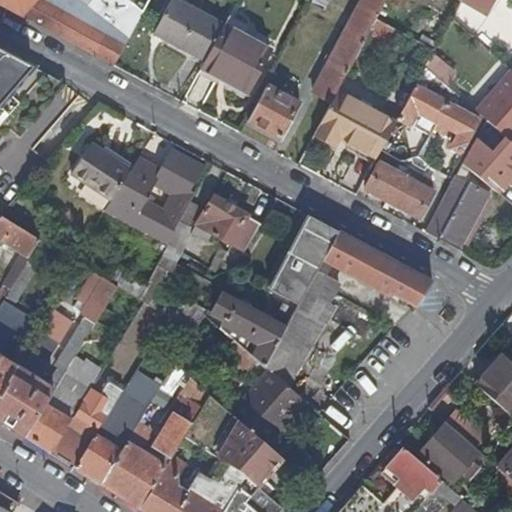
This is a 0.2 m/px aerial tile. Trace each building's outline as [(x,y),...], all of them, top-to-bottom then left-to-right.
[(91,0),(92,1),(88,9),(104,18),(96,34),(76,23),(47,7),(46,4),(37,0),(0,0),(0,5),(113,66),(140,17),(119,0),(91,0)] [(91,0),(37,0),(46,4),(47,7),(76,23),(84,7),(88,9),(92,1),(91,0)] [(119,0),(140,17),(148,0),(119,0)] [(205,61),(225,23),(180,0),(174,0),(155,35),(205,61)] [(325,0),(310,0),(307,6),(319,12),(325,0)] [(360,0),(360,2),(380,13),(386,0),(360,0)] [(493,0),(461,0),(483,19),(493,0)] [(312,91),(332,101),(338,91),(376,19),(380,13),(360,2),(312,91)] [(104,18),(88,9),(84,7),(76,23),(96,34),(104,18)] [(205,61),(200,69),(250,95),(274,50),(225,23),(205,61)] [(0,103),(30,70),(0,53),(0,103)] [(455,72),(433,54),(425,68),(448,88),(455,72)] [(511,72),(509,69),(474,110),(486,120),(505,137),(511,143),(511,72)] [(413,90),(399,117),(411,123),(418,109),(461,132),(454,146),(464,151),(481,118),(427,81),(420,94),(413,90)] [(297,105),(263,88),(244,124),(277,142),(297,105)] [(396,122),(338,91),(332,101),(316,131),(337,143),(341,136),(378,156),(382,148),(391,131),(396,122)] [(391,131),(382,148),(392,154),(401,137),(391,131)] [(511,143),(505,137),(493,152),(480,167),(499,182),(510,169),(511,170),(511,143)] [(476,138),(462,164),(473,173),(493,189),(499,182),(480,167),(493,152),(476,138)] [(156,212),(180,225),(190,205),(196,193),(188,189),(201,164),(168,146),(157,167),(148,183),(166,193),(156,212)] [(70,182),(112,204),(128,174),(98,158),(86,152),(70,182)] [(98,158),(128,174),(130,169),(101,154),(98,158)] [(112,204),(109,212),(152,235),(169,244),(178,227),(180,225),(156,212),(138,203),(148,183),(157,167),(137,157),(130,169),(128,174),(112,204)] [(434,189),(381,161),(365,189),(419,218),(434,189)] [(462,164),(455,177),(468,184),(473,173),(462,164)] [(468,184),(455,177),(426,232),(445,242),(447,239),(462,247),(490,196),(468,184)] [(192,234),(190,236),(206,244),(210,236),(243,254),(261,225),(244,216),(245,214),(211,196),(203,212),(192,234)] [(180,225),(178,227),(192,234),(203,212),(190,205),(180,225)] [(325,254),(337,232),(306,216),(268,289),(299,305),(317,269),(323,259),(325,254)] [(192,234),(178,227),(169,244),(162,257),(176,264),(190,236),(192,234)] [(356,243),(337,232),(325,254),(344,265),(356,243)] [(162,257),(169,244),(152,235),(138,261),(156,270),(162,257)] [(430,282),(356,243),(344,265),(390,290),(416,305),(419,306),(430,282)] [(29,255),(25,261),(35,267),(44,252),(34,246),(29,255)] [(344,265),(325,254),(323,259),(332,264),(388,295),(390,290),(344,265)] [(176,264),(162,257),(156,270),(139,302),(192,335),(205,315),(162,289),(170,273),(211,295),(215,286),(176,264)] [(332,264),(323,259),(317,269),(327,274),(332,264)] [(35,267),(25,261),(3,298),(14,304),(35,267)] [(299,305),(319,322),(339,281),(327,274),(317,269),(299,305)] [(116,286),(102,278),(95,289),(84,282),(75,297),(79,299),(75,305),(84,311),(81,315),(84,317),(94,323),(116,286)] [(259,362),(266,368),(286,329),(223,297),(213,316),(224,322),(221,327),(258,346),(253,357),(259,362)] [(0,303),(0,355),(6,359),(32,314),(14,304),(3,298),(0,303)] [(319,322),(299,305),(286,329),(266,368),(272,374),(288,387),(319,322)] [(49,309),(15,364),(42,381),(48,374),(38,368),(67,320),(49,309)] [(346,312),(341,326),(364,334),(369,320),(346,312)] [(65,371),(94,323),(84,317),(56,366),(61,369),(65,371)] [(244,370),(253,358),(232,341),(223,354),(244,370)] [(511,349),(508,346),(476,384),(511,414),(511,349)] [(6,359),(0,355),(0,389),(15,364),(6,359)] [(42,381),(15,364),(0,389),(0,418),(27,436),(55,389),(51,386),(42,381)] [(127,443),(162,385),(136,369),(124,387),(108,377),(99,393),(65,372),(55,389),(27,436),(103,482),(127,443)] [(65,372),(65,371),(61,369),(51,386),(55,389),(65,372)] [(208,393),(181,369),(175,379),(202,404),(208,393)] [(235,417),(208,393),(202,404),(200,407),(184,434),(217,452),(236,418),(235,417)] [(150,457),(165,466),(172,454),(184,434),(200,407),(184,398),(165,430),(159,427),(154,436),(160,439),(150,457)] [(452,404),(440,417),(442,418),(471,443),(482,431),(452,404)] [(236,418),(217,452),(231,461),(249,472),(248,474),(259,483),(280,457),(267,445),(236,418)] [(471,443),(442,418),(417,448),(451,478),(477,448),(471,443)] [(511,436),(491,460),(499,467),(511,478),(511,436)] [(127,443),(103,482),(141,506),(165,466),(150,457),(127,443)] [(445,481),(405,446),(384,470),(401,484),(385,503),(396,511),(417,511),(437,490),(445,481)] [(165,466),(141,506),(150,511),(177,511),(190,492),(183,488),(175,483),(187,462),(172,454),(165,466)] [(188,479),(183,488),(190,492),(225,510),(248,474),(249,472),(231,461),(216,489),(197,480),(195,483),(188,479)] [(511,478),(499,467),(491,477),(511,495),(511,478)] [(262,511),(249,501),(261,485),(259,483),(248,474),(225,510),(223,511),(262,511)] [(481,511),(445,481),(437,490),(463,511),(481,511)] [(365,485),(341,511),(396,511),(385,503),(365,485)] [(190,492),(177,511),(223,511),(225,510),(190,492)] [(0,511),(12,511),(16,505),(0,495),(0,511)]
